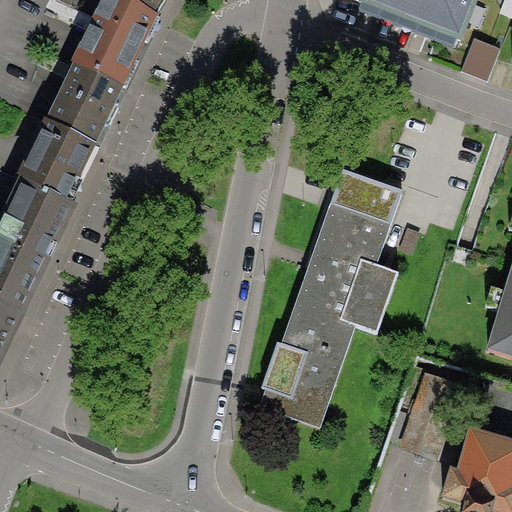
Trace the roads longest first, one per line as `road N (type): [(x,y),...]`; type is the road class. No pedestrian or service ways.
road 1 (residential): [(280,26),(190,508)]
road 2 (residential): [(511,114),(280,26)]
road 3 (residential): [(22,437),(190,508)]
